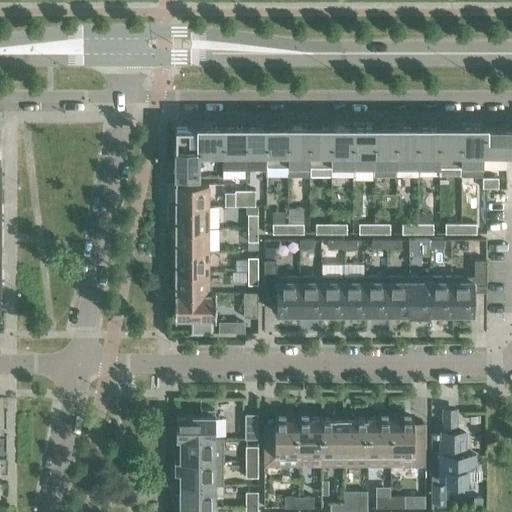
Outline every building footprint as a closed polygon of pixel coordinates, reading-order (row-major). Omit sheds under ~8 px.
[(201,127),(198,127),(198,150),(222,150),(222,165),(223,165),(223,124),(222,124),(222,127),(202,127),(202,124),(201,124),(201,127)] [(224,124),(223,124),(223,165),(245,165),(245,124),(244,124),(244,127),(224,127),(224,124)] [(246,124),(245,124),(245,165),(265,165),(265,175),(266,175),(266,124),(265,124),(265,127),(246,127),(246,124)] [(267,127),(267,124),(266,124),(266,175),(288,175),(288,124),(287,124),(287,127),(267,127)] [(288,124),(288,175),(289,175),(289,165),(308,165),(308,175),(309,175),(309,124),(308,124),(308,127),(288,127),(288,124)] [(310,127),(310,124),(309,124),(309,175),(331,175),(331,124),(330,124),(330,127),(310,127)] [(332,124),(331,124),(331,175),(352,175),(352,124),(352,127),(332,127),(332,124)] [(353,127),(353,124),(352,124),(352,175),(354,175),(354,165),(374,165),(374,124),(373,124),(373,127),(353,127)] [(375,124),(374,124),(374,165),(395,165),(395,175),(396,175),(396,124),(395,124),(395,127),(375,127),(375,124)] [(416,127),(397,127),(397,124),(396,124),(396,175),(417,175),(417,124),(416,124),(416,127)] [(418,124),(417,124),(417,175),(418,175),(418,165),(438,165),(438,175),(439,175),(439,124),(438,124),(438,127),(418,127),(418,124)] [(440,127),(440,124),(439,124),(439,175),(460,175),(460,124),(460,127),(440,127)] [(461,124),(460,124),(460,175),(462,175),(462,165),(482,165),(482,124),(481,124),(481,127),(461,127),(461,124)] [(511,126),(483,127),(483,124),(482,124),(482,165),(483,165),(483,149),(511,149),(511,126)] [(198,150),(198,127),(175,127),(175,176),(198,176),(198,150)] [(500,177),(484,177),(484,187),(500,187),(500,177)] [(175,183),(175,205),(208,205),(208,183),(175,183)] [(235,189),(235,191),(235,205),(245,205),(245,190),(235,189)] [(255,190),(245,190),(245,205),(255,205),(255,190)] [(235,205),(235,191),(224,191),(224,205),(235,205)] [(208,227),(208,205),(175,205),(175,227),(208,227)] [(247,227),(258,227),(258,213),(247,213),(247,227)] [(272,233),(288,233),(288,223),(272,223),(272,233)] [(303,223),(288,223),(288,233),(303,233),(303,223)] [(315,233),(331,233),(331,223),(315,223),(315,233)] [(346,233),(346,223),(331,223),(331,233),(346,233)] [(358,233),(374,233),(374,223),(358,223),(358,233)] [(390,223),(374,223),(374,233),(390,233),(390,223)] [(402,233),(417,233),(417,223),(402,223),(402,233)] [(433,223),(417,223),(417,233),(433,233),(433,223)] [(445,233),(460,233),(460,223),(445,223),(445,233)] [(476,233),(476,223),(460,223),(460,233),(476,233)] [(208,227),(175,227),(175,249),(208,248),(208,227)] [(258,241),(258,227),(247,227),(247,241),(258,241)] [(314,247),(314,239),(299,239),(299,247),(314,247)] [(328,247),(343,247),(343,239),(328,239),(328,247)] [(357,239),(343,239),(343,247),(357,247),(357,239)] [(372,247),(387,247),(387,239),(372,239),(372,247)] [(401,239),(387,239),(387,247),(401,247),(401,239)] [(429,239),(408,239),(408,255),(429,254),(429,239)] [(444,247),(444,239),(430,239),(430,247),(444,247)] [(175,249),(175,270),(208,270),(208,248),(175,249)] [(247,257),(247,270),(258,270),(258,257),(247,257)] [(276,313),(299,313),(299,275),(276,275),(276,259),(264,259),(264,284),(276,284),(276,313)] [(474,275),(451,275),(451,313),(474,313),(474,284),(486,284),(486,259),(474,259),(474,275)] [(175,291),(174,291),(174,292),(215,292),(215,291),(208,291),(208,270),(175,270),(175,291)] [(258,284),(258,270),(247,270),(247,284),(258,284)] [(321,275),(299,275),(299,313),(321,313),(321,275)] [(321,275),(321,313),(327,313),(327,314),(340,314),(340,313),(343,313),(343,275),(321,275)] [(364,275),(343,275),(343,313),(364,313),(364,275)] [(386,275),(364,275),(364,313),(371,313),(371,314),(384,314),(384,313),(386,313),(386,275)] [(407,313),(407,275),(386,275),(386,313),(407,313)] [(407,313),(429,313),(429,275),(407,275),(407,313)] [(449,313),(451,313),(451,275),(429,275),(429,313),(436,313),(436,314),(449,314),(449,313)] [(215,317),(215,292),(174,292),(174,317),(191,317),(191,332),(211,332),(211,317),(215,317)] [(243,292),(243,317),(258,317),(258,292),(243,292)] [(219,332),(243,332),(243,322),(219,322),(219,332)] [(176,414),(176,438),(223,438),(223,437),(215,437),(215,409),(200,409),(200,414),(176,414)] [(456,432),(457,411),(443,411),(443,431),(431,431),(431,507),(447,507),(447,478),(474,478),(474,454),(465,454),(465,432),(456,432)] [(277,465),(299,465),(298,412),(275,412),(275,438),(275,465),(275,467),(274,467),(277,467),(277,465)] [(320,467),(321,467),(321,465),(321,417),(311,417),(311,412),(298,412),(299,465),(299,467),(299,455),(320,455),(320,467)] [(367,417),(367,465),(367,467),(368,467),(368,465),(390,465),(390,412),(377,412),(377,417),(367,417)] [(413,412),(390,412),(390,465),(424,465),(424,440),(413,440),(413,412)] [(258,438),(258,413),(245,413),(245,438),(258,438)] [(343,467),(344,467),(344,417),(321,417),(321,465),(343,465),(343,467)] [(345,465),(367,465),(367,417),(344,417),(344,467),(345,467),(345,465)] [(223,461),(223,438),(176,438),(176,439),(179,439),(179,460),(174,460),(174,461),(223,461)] [(264,438),(264,465),(275,465),(275,438),(264,438)] [(245,461),(258,461),(258,445),(245,445),(245,461)] [(223,484),(223,461),(174,461),(174,473),(179,473),(179,483),(223,484)] [(258,476),(258,461),(245,461),(245,477),(258,476)] [(215,493),(223,493),(223,484),(179,483),(179,493),(174,493),(174,506),(215,506),(215,493)] [(258,491),(245,491),(245,506),(258,506),(258,491)] [(284,507),(299,507),(299,495),(284,495),(284,507)] [(313,507),(313,495),(299,495),(299,507),(313,507)] [(375,507),(390,507),(390,495),(375,495),(375,507)] [(404,495),(390,495),(390,507),(404,507),(404,495)] [(344,511),(344,501),(330,501),(329,511),(344,511)] [(358,511),(359,501),(344,501),(344,511),(358,511)]
